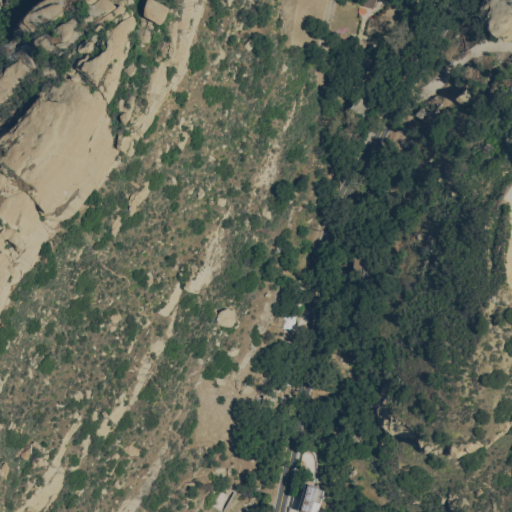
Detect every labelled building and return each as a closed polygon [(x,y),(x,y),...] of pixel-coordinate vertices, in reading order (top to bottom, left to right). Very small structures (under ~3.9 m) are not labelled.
[(94,0),(84,8),(94,21),(103,15),(107,20),(120,10),(111,0),(94,0)] [(143,0),(138,12),(163,24),(171,6),(158,0),(143,0)] [(364,0),(363,5),(372,8),(374,0),(364,0)] [(371,277),(372,258),(362,258),(361,277),(371,277)] [(217,326),(235,323),(231,307),(214,311),(217,326)] [(292,316),(281,315),(281,327),(292,328),(292,316)] [(303,471),(314,469),(311,449),(300,451),(303,471)] [(315,511),(323,488),(305,482),(296,509),(307,511),(315,511)]
